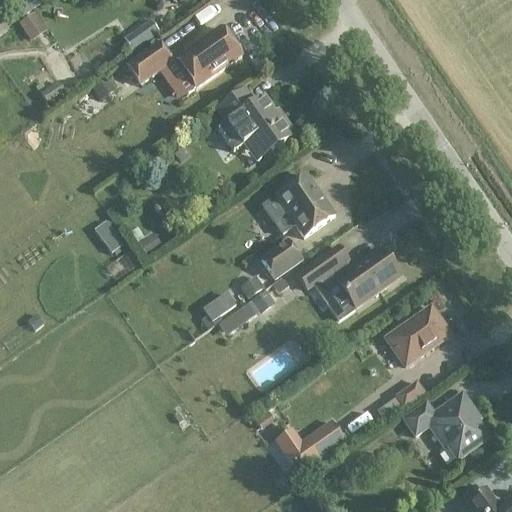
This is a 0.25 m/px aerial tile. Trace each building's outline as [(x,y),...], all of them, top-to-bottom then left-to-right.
[(10,0),(7,2),(20,19),(39,5),(35,0),(10,0)] [(32,16),(18,26),(28,41),(42,30),(32,16)] [(158,35),(150,24),(124,42),(132,54),(158,35)] [(241,59),(220,30),(176,62),(196,91),(241,59)] [(158,46),(127,68),(140,87),(171,65),(158,46)] [(105,81),(91,91),(99,103),(113,93),(105,81)] [(271,153),(294,137),(283,122),(280,124),(263,100),(254,106),(244,92),(217,111),(227,125),(217,132),(233,154),(251,141),(261,154),(268,149),(271,153)] [(335,219),(325,205),(320,208),(311,195),(316,192),(306,178),(275,200),(304,241),(335,219)] [(304,262),(290,242),(264,261),(278,280),(304,262)] [(355,311),(400,279),(380,251),(350,273),(345,266),(348,264),(338,250),(297,279),(306,293),(332,275),(337,282),(335,283),(355,311)] [(252,298),(266,288),(259,278),(244,288),(252,298)] [(282,282),(272,289),(278,297),(288,290),(282,282)] [(237,309),(225,292),(212,300),(225,318),(237,309)] [(250,304),(258,316),(274,305),(266,293),(250,304)] [(251,320),(244,310),(221,326),(228,336),(251,320)] [(450,338),(430,311),(386,342),(405,369),(450,338)] [(255,387),(299,357),(288,340),(263,356),(265,360),(246,373),(255,387)] [(461,362),(475,351),(469,344),(455,355),(461,362)] [(314,395),(328,386),(321,377),(308,386),(314,395)] [(418,382),(395,398),(404,410),(426,395),(418,382)] [(457,463),(488,441),(475,424),(470,417),(473,415),(462,399),(434,418),(426,407),(403,423),(415,440),(429,429),(443,448),(447,449),(457,463)] [(387,406),(377,413),(384,423),(394,416),(387,406)] [(293,430),(275,443),(299,478),(347,443),(332,422),(302,443),(293,430)] [(511,511),(511,507),(508,503),(496,511),(492,506),(494,504),(485,492),(466,506),(470,511),(511,511)]
